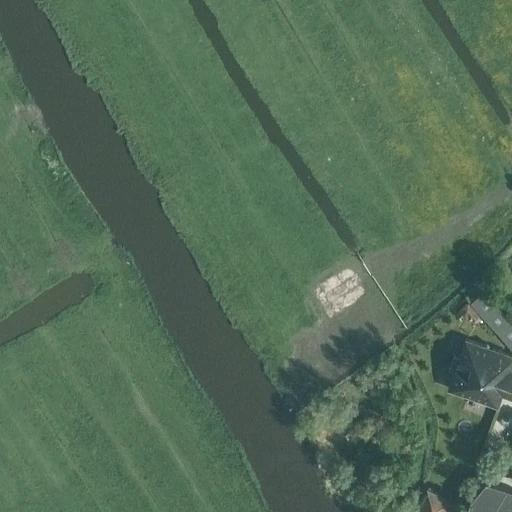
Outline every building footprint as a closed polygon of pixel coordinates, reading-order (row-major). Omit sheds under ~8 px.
[(511,324),(484,292),(471,303),(511,349),(511,324)] [(511,368),(511,363),(511,354),(466,339),(459,357),(472,361),(468,374),(455,370),(449,388),(498,405),(502,392),(511,395),(511,368)] [(511,476),(500,472),(497,481),(511,486),(511,476)] [(511,511),(511,486),(497,481),(486,478),(471,496),(465,511),(511,511)] [(414,511),(445,511),(452,500),(427,487),(414,511)]
